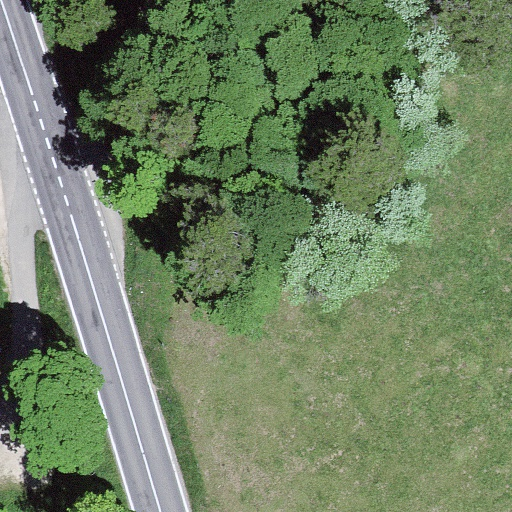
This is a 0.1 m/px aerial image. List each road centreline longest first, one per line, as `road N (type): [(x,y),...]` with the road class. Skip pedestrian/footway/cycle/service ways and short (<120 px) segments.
road 1 (secondary): [(160,511),(0,14)]
road 2 (track): [(0,442),(24,390),(29,343),(16,182),(2,116),(9,45)]
